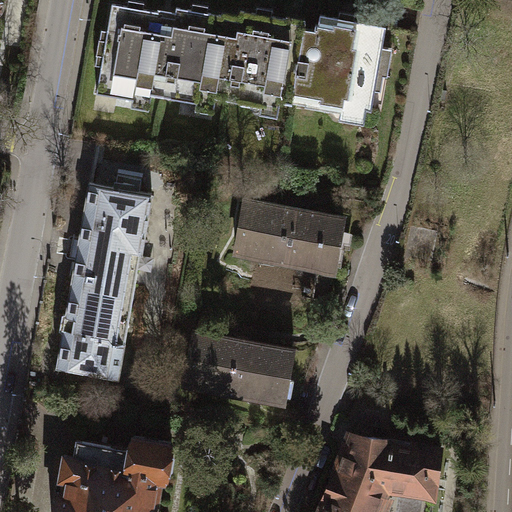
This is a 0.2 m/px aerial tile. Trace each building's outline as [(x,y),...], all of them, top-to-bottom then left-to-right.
[(103,56),(97,92),(133,98),(134,91),(197,101),(198,94),(261,105),(262,98),(291,103),(293,93),(307,95),(305,105),(341,111),(342,104),(371,109),(377,71),(369,70),(373,45),(381,46),(385,25),(353,19),(354,13),(338,10),(337,17),(319,14),(318,23),(315,23),(314,29),(284,24),(285,18),(271,15),(272,8),(256,6),(255,13),(240,11),(238,23),(221,20),(222,14),(206,12),(207,6),(192,3),(191,8),(176,6),(174,20),(156,17),(157,11),(142,9),(143,1),(135,0),(127,0),(127,6),(112,3),(106,39),(98,38),(95,55),(103,56)] [(0,82),(0,104),(9,106),(13,85),(0,82)] [(132,250),(141,251),(152,193),(91,183),(67,313),(64,313),(61,329),(64,329),(57,364),(117,375),(123,342),(116,341),(132,250)] [(339,217),(241,199),(232,251),(330,268),(339,217)] [(289,348),(190,330),(181,382),(280,399),(289,348)] [(392,395),(360,392),(351,419),(388,424),(392,395)] [(386,511),(392,498),(382,493),(385,487),(432,493),(439,446),(349,432),(318,511),(386,511)] [(165,480),(167,472),(172,468),(174,455),(170,450),(172,441),(133,435),(131,447),(76,438),(73,456),(64,454),(61,478),(64,478),(61,493),(58,493),(54,511),(159,511),(160,509),(157,509),(162,479),(165,480)]
